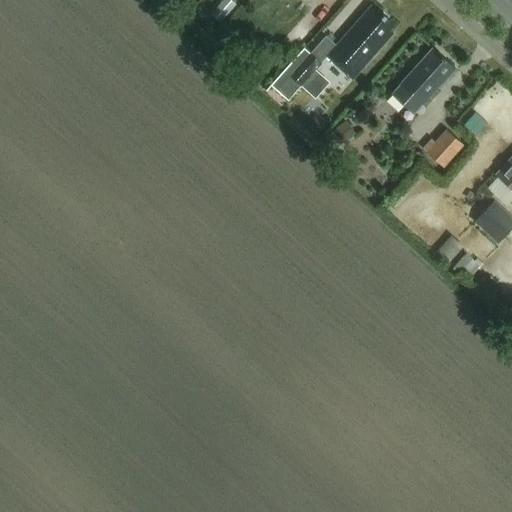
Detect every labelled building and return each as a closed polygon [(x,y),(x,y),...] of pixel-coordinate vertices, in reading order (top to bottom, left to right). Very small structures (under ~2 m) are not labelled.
[(299,0),(259,0),(234,27),(256,48),(301,1),(299,0)] [(393,33),(389,30),(394,24),(372,4),(336,45),(327,55),(353,78),(393,33)] [(288,100),(302,86),(315,98),(330,82),(316,70),(322,63),(320,62),(327,55),(336,45),(326,35),(310,53),(304,47),(270,84),(288,100)] [(434,48),(391,94),(414,115),(439,88),(441,90),(458,72),(455,69),(456,69),(434,48)] [(444,165),(463,145),(446,130),(428,150),(444,165)] [(511,158),(496,175),(511,189),(511,158)] [(497,243),(511,227),(511,216),(494,200),(474,221),(497,243)] [(480,265),(472,258),(462,248),(464,247),(451,235),(436,250),(459,271),(461,269),(469,276),(480,265)]
